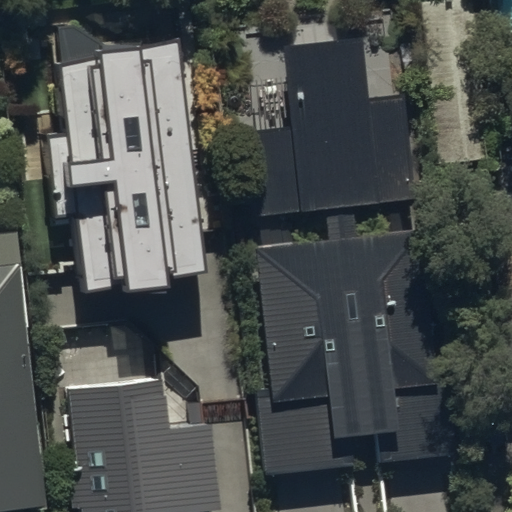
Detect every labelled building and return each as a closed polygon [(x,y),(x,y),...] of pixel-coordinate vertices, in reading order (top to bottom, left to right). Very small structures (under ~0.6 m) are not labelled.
[(436,166),(488,160),(471,0),(446,0),(420,3),(436,166)] [(253,392),(263,478),(352,468),(349,440),(376,437),(379,465),(457,456),(450,387),(435,388),(417,231),(355,238),(351,208),(415,201),(403,93),(367,97),(360,37),(278,46),(286,126),(238,131),(248,219),(323,210),(327,243),(253,251),(269,390),(253,392)] [(82,293),(205,278),(175,40),(54,65),(63,136),(43,138),(53,219),(73,216),(82,293)] [(511,191),(458,197),(481,416),(511,412),(511,191)] [(0,511),(39,511),(45,511),(19,263),(0,264),(0,511)] [(214,511),(206,429),(163,433),(159,383),(67,392),(75,472),(65,473),(69,511),(78,511),(214,511)]
